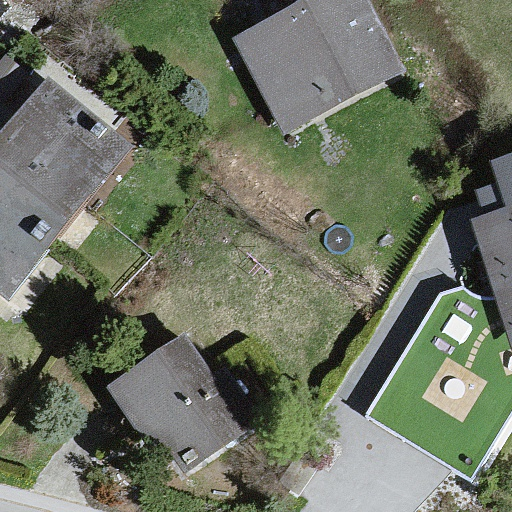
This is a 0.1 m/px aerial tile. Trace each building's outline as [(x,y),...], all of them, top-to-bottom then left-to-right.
[(337,18),(212,77),(260,176),(384,117),(337,18)] [(10,116),(0,130),(0,331),(106,183),(10,116)] [(511,209),(479,221),(511,316),(511,209)] [(511,325),(500,300),(443,293),(363,416),(467,485),(511,416),(511,325)] [(205,353),(122,411),(185,499),(267,441),(205,353)]
